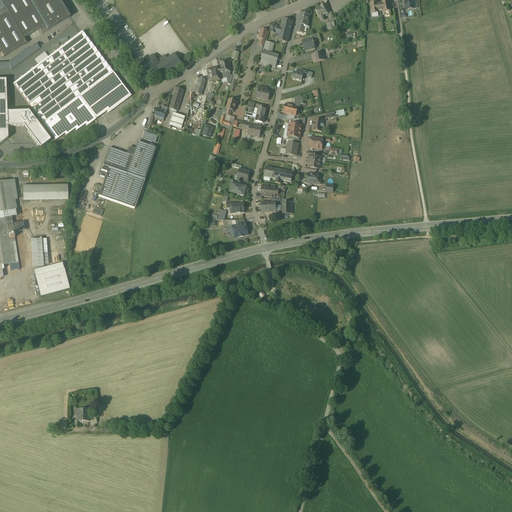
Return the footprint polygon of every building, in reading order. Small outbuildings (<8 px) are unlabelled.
[(40,30),(40,31),(46,28),(48,31),(69,18),(63,8),(57,0),(0,0),(0,51),(1,53),(4,57),(29,42),(26,38),(40,30)] [(413,0),(405,0),(405,1),(405,6),(406,6),(406,10),(414,9),(413,0)] [(387,1),(382,2),(382,3),(379,3),(381,11),(383,11),(383,12),(390,11),(389,3),(387,3),(387,1)] [(377,3),(372,3),(372,5),(370,5),(372,14),(378,13),(378,12),(381,11),(379,3),(377,4),(377,3)] [(321,7),(315,9),(319,17),(321,22),(325,20),(323,16),(328,14),(325,5),(320,6),(321,7)] [(310,15),(301,13),(298,24),(305,26),(307,26),(310,15)] [(283,19),(281,27),(280,27),(272,25),(270,32),(279,35),(277,40),(287,43),(293,22),(283,19)] [(305,26),(298,24),(297,32),(304,33),(305,26)] [(268,30),(261,29),(259,38),(261,39),(265,40),(267,31),(268,31),(268,30)] [(38,58),(41,62),(13,84),(56,141),(65,134),(66,136),(75,130),(76,132),(85,125),(87,127),(96,120),(95,118),(106,110),(108,114),(131,97),(82,32),(48,58),(44,53),(38,58)] [(312,39),(302,41),(304,50),(308,49),(308,50),(315,49),(313,41),(313,39),(312,39)] [(35,42),(11,60),(8,62),(0,62),(0,70),(11,70),(40,49),(35,42)] [(274,44),(266,42),(263,51),(259,65),(275,69),(279,55),(272,53),(274,44)] [(323,53),(312,56),(314,63),(325,60),(324,57),(323,53)] [(165,78),(182,65),(175,54),(168,59),(165,56),(158,61),(153,56),(137,68),(144,78),(157,68),(165,78)] [(228,60),(220,62),(221,68),(219,68),(221,79),(227,78),(229,78),(229,76),(228,76),(227,72),(230,72),(228,60)] [(219,68),(207,70),(208,75),(208,76),(209,81),(221,79),(219,68)] [(299,74),(294,72),(292,78),(302,81),(303,75),(306,76),(307,72),(300,70),(299,74)] [(231,85),(229,91),(233,92),(238,75),(234,74),(231,85)] [(200,78),(195,93),(201,95),(206,80),(200,78)] [(6,80),(0,80),(0,144),(8,139),(7,127),(23,126),(40,149),(50,141),(28,112),(7,113),(6,80)] [(268,89),(258,87),(257,92),(258,92),(257,98),(268,101),(270,93),(267,92),(268,89)] [(184,91),(176,88),(169,109),(174,111),(177,112),(184,91)] [(302,98),(295,100),(294,107),(300,108),(301,102),(303,102),(302,98)] [(237,102),(229,100),(226,109),(225,109),(224,114),(230,116),(232,111),(234,111),(237,102)] [(294,107),(285,105),(283,113),(286,114),(286,115),(288,115),(288,114),(292,115),(293,111),(294,107)] [(161,110),(158,108),(155,116),(164,119),(166,114),(161,112),(162,110),(161,110)] [(266,110),(259,108),(257,115),(264,116),(266,110)] [(169,109),(164,127),(171,129),(172,126),(170,125),(173,114),(174,111),(169,109)] [(185,117),(173,114),(170,125),(172,126),(181,129),(185,117)] [(264,116),(257,115),(256,122),(263,123),(264,116)] [(226,117),(222,116),(220,124),(223,125),(222,127),(225,127),(226,125),(230,126),(231,123),(225,121),(226,117)] [(324,121),(314,119),(312,131),(322,132),(323,128),(324,124),(323,124),(324,121)] [(205,124),(201,135),(211,139),(215,128),(205,124)] [(302,126),(290,124),(289,130),(301,132),(302,126)] [(262,127),(250,125),(249,130),(248,135),(259,138),(262,127)] [(220,128),(213,153),(218,155),(220,145),(219,145),(220,139),(222,139),(225,129),(220,128)] [(301,132),(289,130),(288,137),(295,138),(300,138),(301,132)] [(142,139),(155,143),(158,137),(144,132),(142,139)] [(323,140),(316,139),(315,138),(313,138),(312,138),(311,138),(310,148),(318,149),(322,150),(323,140)] [(135,209),(144,182),(156,149),(138,142),(135,150),(129,148),(127,154),(109,148),(101,171),(107,173),(99,196),(107,199),(135,209)] [(298,144),(288,143),(287,150),(286,155),(296,156),(298,144)] [(293,172),(266,167),(264,177),(276,179),(275,183),(281,184),(281,180),(291,182),(293,172)] [(249,172),(240,170),(238,179),(247,181),(248,180),(249,178),(248,177),(249,172)] [(318,175),(307,174),(306,183),(317,184),(318,175)] [(11,181),(0,182),(0,224),(6,223),(8,234),(14,234),(12,225),(13,225),(11,211),(15,211),(11,181)] [(233,184),(232,184),(229,193),(244,196),(246,188),(239,186),(233,184)] [(68,186),(23,186),(23,201),(68,200),(68,186)] [(276,187),(262,186),(261,196),(275,198),(276,187)] [(276,202),(262,203),(262,213),(276,212),(276,202)] [(292,202),(281,202),(281,214),(292,214),(292,202)] [(233,204),(233,207),(233,213),(244,213),(244,204),(233,204)] [(92,213),(102,215),(103,209),(94,206),(92,213)] [(224,219),(227,211),(220,209),(218,218),(224,219)] [(6,223),(0,224),(0,278),(1,278),(0,269),(0,266),(12,264),(10,249),(16,248),(14,234),(8,234),(6,223)] [(236,226),(233,227),(235,236),(239,235),(239,238),(244,237),(243,236),(248,235),(245,224),(236,226)] [(31,241),(34,268),(44,267),(42,240),(31,241)] [(16,248),(10,249),(12,264),(18,263),(16,248)] [(64,269),(35,277),(40,297),(69,289),(64,269)] [(90,410),(78,410),(78,421),(89,421),(90,410)]
